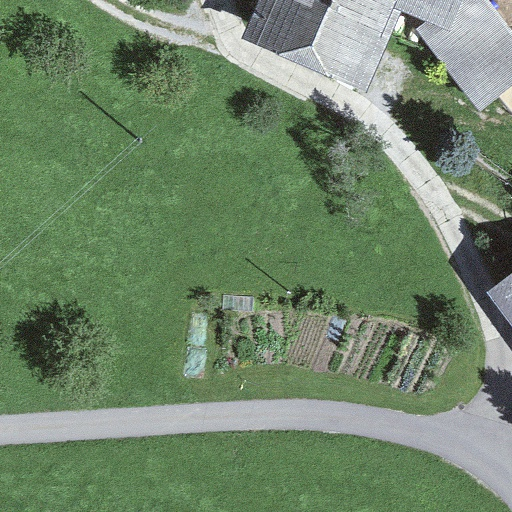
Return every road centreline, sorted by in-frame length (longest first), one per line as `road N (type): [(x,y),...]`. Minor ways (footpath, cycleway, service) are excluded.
road 1 (unclassified): [(0,431),(342,417),(482,455),(511,481)]
road 2 (track): [(113,0),(229,39)]
